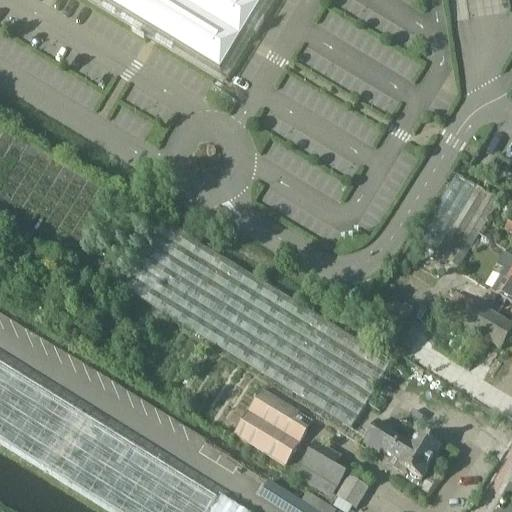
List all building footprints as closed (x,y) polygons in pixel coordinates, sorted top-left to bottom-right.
[(98,0),(220,73),(264,0),(98,0)] [(486,195),(444,261),(459,270),(501,204),(486,195)] [(127,298),(166,233),(164,229),(124,296),(127,298)] [(350,431),(389,366),(166,233),(127,298),(350,431)] [(410,269),(415,262),(406,255),(401,262),(410,269)] [(511,306),(511,271),(509,270),(502,281),(506,283),(497,297),(511,306)] [(502,350),(511,333),(511,327),(458,295),(445,317),(470,331),(452,362),(462,367),(480,337),(502,350)] [(392,310),(380,303),(375,311),(405,330),(414,316),(395,304),(392,310)] [(218,500),(0,364),(0,441),(112,511),(251,511),(252,511),(222,492),(218,500)] [(288,469),(311,433),(296,423),(302,414),(264,391),(236,436),(288,469)] [(412,449),(411,449),(391,437),(393,432),(378,424),(364,447),(380,456),(382,452),(402,464),(400,468),(421,480),(440,449),(420,437),(412,449)] [(336,500),(334,498),(339,491),(347,477),(335,471),(342,459),(317,445),(297,480),(318,491),(314,497),(339,511),(354,511),(369,490),(350,478),(336,500)] [(281,511),(315,511),(270,483),(260,499),(281,511)]
